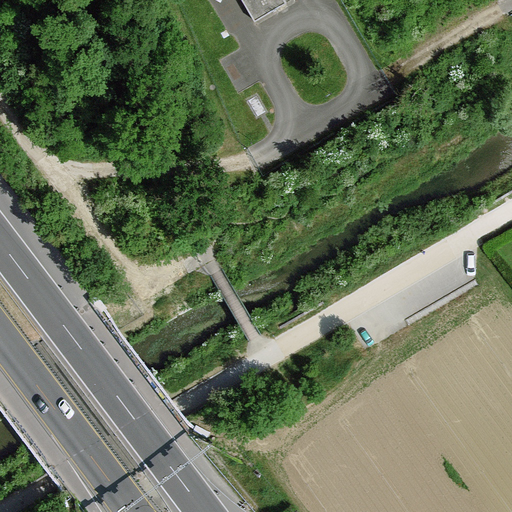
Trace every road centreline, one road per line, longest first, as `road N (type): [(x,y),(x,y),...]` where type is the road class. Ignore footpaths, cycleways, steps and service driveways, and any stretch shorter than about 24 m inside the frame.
road 1 (unclassified): [(511,214),(2,511)]
road 2 (motorway): [(208,511),(0,239)]
road 3 (track): [(45,159),(125,261),(161,278),(208,255)]
road 4 (motorway): [(0,338),(129,511)]
road 5 (track): [(249,161),(53,169)]
road 6 (track): [(511,6),(365,93)]
